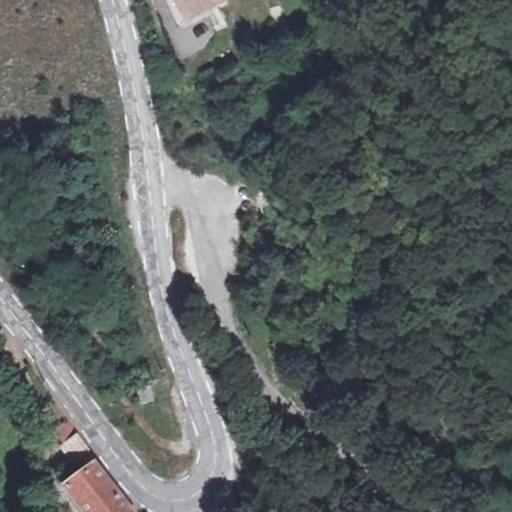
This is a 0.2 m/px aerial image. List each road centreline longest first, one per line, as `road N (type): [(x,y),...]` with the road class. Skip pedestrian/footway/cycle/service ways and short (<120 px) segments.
road 1 (tertiary): [(0,302),(130,477),(157,493),(203,491),(218,452),(159,280),(148,176)]
road 2 (residential): [(148,176),(205,183),(220,241),(222,324),(248,369),(400,511)]
road 3 (tertiary): [(148,176),(107,0)]
